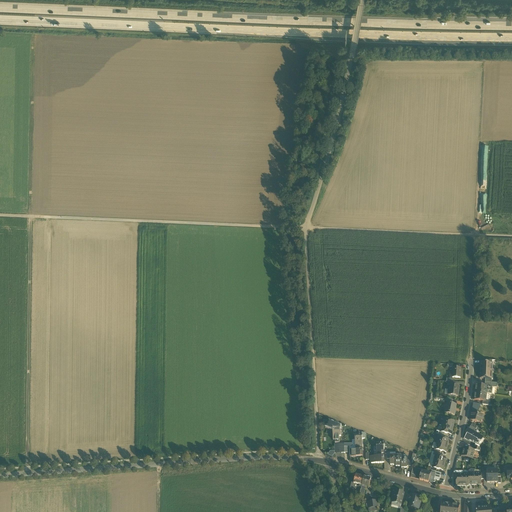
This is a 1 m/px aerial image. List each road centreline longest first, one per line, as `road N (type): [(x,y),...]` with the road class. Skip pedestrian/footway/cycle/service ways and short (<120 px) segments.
road 1 (motorway): [(0,19),(511,38)]
road 2 (motorway): [(511,24),(0,6)]
road 3 (track): [(31,36),(27,474)]
road 4 (tertiary): [(317,460),(0,476)]
road 5 (unclassified): [(0,215),(306,228)]
road 6 (unclassified): [(361,0),(306,228)]
road 7 (unclassified): [(306,228),(317,460)]
road 8 (unclassified): [(306,228),(511,237)]
road 9 (track): [(317,193),(336,52)]
road 10 (residential): [(444,494),(471,362)]
road 11 (track): [(471,362),(475,235)]
